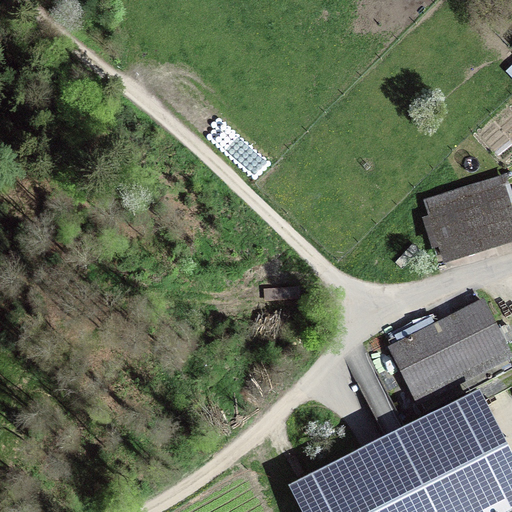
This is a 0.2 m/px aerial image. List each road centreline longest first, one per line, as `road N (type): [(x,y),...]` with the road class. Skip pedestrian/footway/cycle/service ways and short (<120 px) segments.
road 1 (track): [(142,511),(229,453),(371,316),(278,217),(199,153),(171,142),(34,0)]
road 2 (residential): [(511,265),(371,316)]
